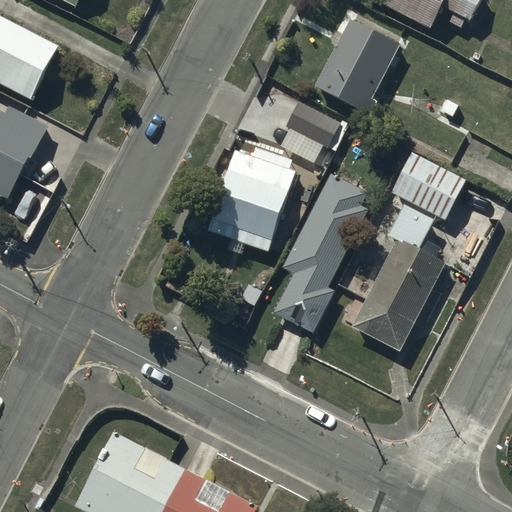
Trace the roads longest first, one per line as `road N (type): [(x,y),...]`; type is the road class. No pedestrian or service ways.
road 1 (residential): [(65,318),(420,500)]
road 2 (residential): [(65,318),(233,0)]
road 3 (residential): [(420,500),(511,324)]
road 4 (residential): [(0,442),(65,318)]
